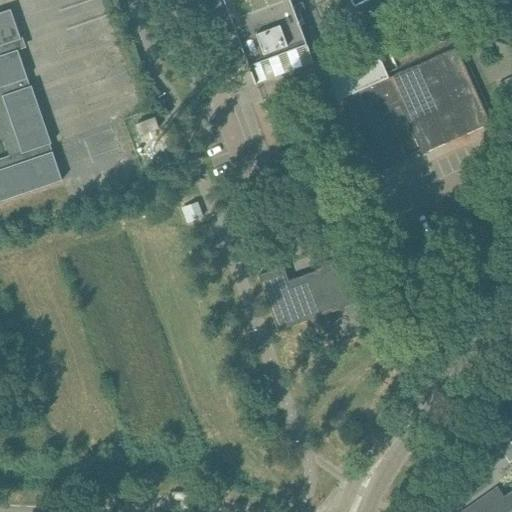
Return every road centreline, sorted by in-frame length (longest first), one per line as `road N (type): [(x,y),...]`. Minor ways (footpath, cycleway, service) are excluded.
road 1 (unknown): [(240,171),(265,242),(354,226),(422,201)]
road 2 (tertiary): [(392,446),(511,267)]
